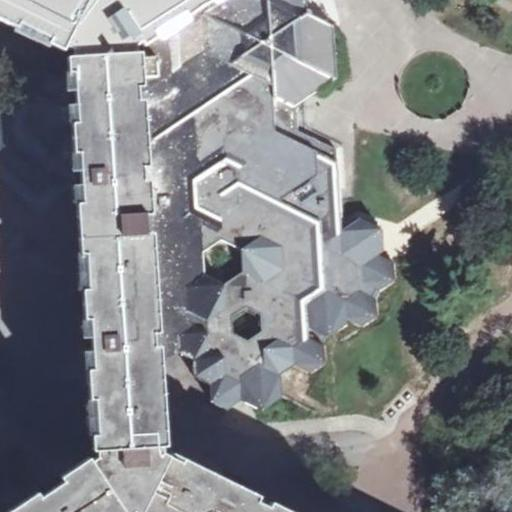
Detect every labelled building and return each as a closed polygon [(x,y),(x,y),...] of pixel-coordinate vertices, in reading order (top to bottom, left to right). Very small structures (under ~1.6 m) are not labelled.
[(0,0),(0,10),(67,42),(76,47),(77,56),(86,55),(132,51),(132,44),(139,40),(113,0),(0,0)] [(511,0),(113,0),(139,40),(176,16),(199,0),(511,0)] [(199,0),(176,16),(180,65),(141,91),(152,264),(154,308),(192,323),(177,336),(179,352),(193,360),(196,377),(211,384),(212,401),(228,410),(233,406),(242,400),(261,410),(283,396),(281,374),(296,365),(311,372),(325,362),(323,345),(328,336),(348,324),(347,319),(363,326),(378,316),(376,299),(380,290),(395,282),(394,263),(379,256),(384,253),(383,243),(381,229),(359,218),(342,230),(340,197),(337,151),(293,128),(293,118),(292,108),(337,78),(334,27),(307,13),(306,0),(199,0)] [(275,511),(166,459),(162,454),(162,445),(154,308),(152,264),(141,91),(138,51),(132,51),(86,55),(77,56),(76,88),(80,147),(87,268),(89,296),(96,424),(98,449),(98,458),(92,462),(88,465),(41,496),(16,511),(122,511),(124,511),(133,505),(141,510),(146,511),(275,511)] [(46,171),(80,147),(76,88),(74,87),(55,77),(40,70),(26,80),(26,90),(0,102),(0,139),(1,149),(22,159),(46,171)] [(0,511),(16,511),(41,496),(21,466),(0,479),(0,511)]
